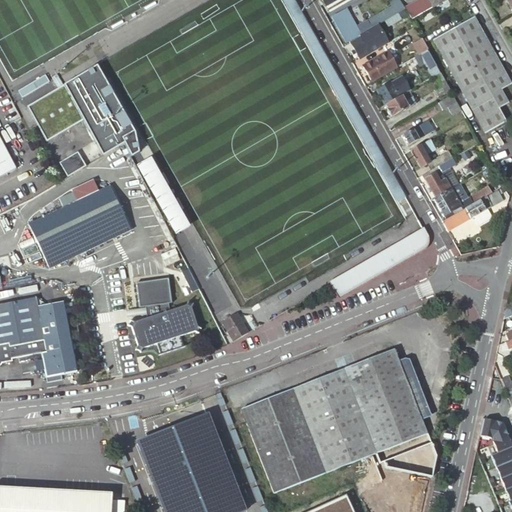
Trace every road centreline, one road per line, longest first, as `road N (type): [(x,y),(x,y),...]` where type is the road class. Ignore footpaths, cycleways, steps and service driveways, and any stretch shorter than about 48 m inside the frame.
road 1 (unclassified): [(0,412),(152,391),(433,285)]
road 2 (unknown): [(99,269),(142,243),(144,229),(117,179),(103,173),(47,202),(15,230),(21,264),(63,274)]
road 3 (unclassified): [(449,270),(448,248),(307,0)]
road 4 (tertiary): [(454,511),(497,308)]
road 5 (unknown): [(123,397),(99,269)]
